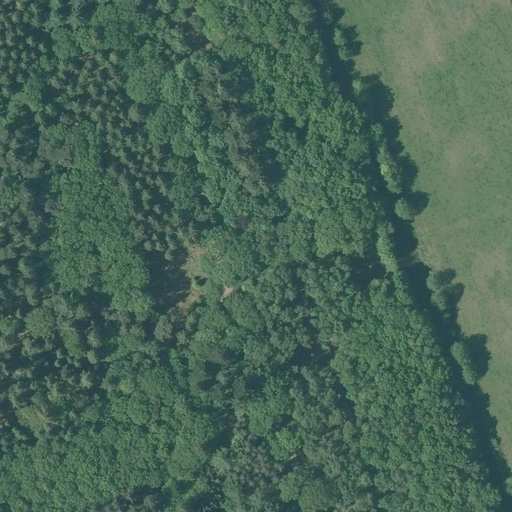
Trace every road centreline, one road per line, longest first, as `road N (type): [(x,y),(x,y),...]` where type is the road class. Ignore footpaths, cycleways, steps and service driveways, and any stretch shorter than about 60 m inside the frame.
road 1 (track): [(117,0),(220,269)]
road 2 (track): [(228,290),(314,511)]
